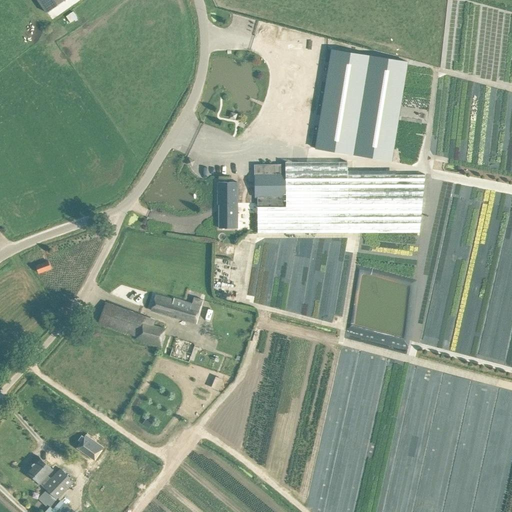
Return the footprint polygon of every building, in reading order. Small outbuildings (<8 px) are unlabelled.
[(63,0),(37,0),(46,12),(63,0)] [(69,14),(65,16),(70,23),(74,20),(69,14)] [(408,61),(332,49),(316,149),(392,161),(408,61)] [(281,164),(281,163),(274,163),(274,164),(255,164),(256,197),(257,197),(257,207),(258,207),(258,233),(419,232),(425,174),(395,174),(395,171),(347,171),(347,161),(285,162),(285,164),(284,164),(284,163),(282,163),(282,164),(281,164)] [(218,204),(219,204),(219,228),(229,228),(237,228),(237,204),(237,182),(228,182),(218,182),(218,204)] [(36,265),(39,273),(51,268),(48,261),(36,265)] [(151,310),(161,313),(196,323),(203,300),(194,297),(192,303),(174,298),(173,300),(156,295),(151,310)] [(137,338),(163,346),(167,336),(164,335),(167,328),(155,324),(156,319),(115,306),(106,302),(99,322),(108,326),(138,335),(137,338)] [(196,344),(176,337),(175,340),(171,350),(169,357),(190,363),(196,344)] [(420,386),(422,365),(408,364),(408,365),(379,362),(378,372),(387,373),(387,378),(405,379),(405,386),(398,386),(397,391),(394,424),(409,425),(410,416),(417,417),(420,386)] [(220,389),(225,378),(219,375),(214,386),(220,389)] [(511,390),(453,375),(422,490),(437,494),(435,501),(443,503),(446,492),(475,500),(479,485),(497,490),(497,492),(505,494),(507,485),(499,483),(503,469),(507,470),(511,451),(511,390)] [(92,464),(103,450),(84,436),(76,448),(90,457),(88,461),(92,464)] [(51,478),(47,475),(53,469),(47,464),(40,457),(26,471),(33,478),(39,483),(40,483),(56,499),(73,481),(60,468),(51,478)] [(87,460),(84,465),(89,468),(92,464),(88,461),(87,460)] [(47,511),(71,511),(46,490),(39,498),(51,508),(47,511)] [(92,504),(84,511),(102,511),(110,504),(101,496),(98,499),(93,494),(87,500),(92,504)]
